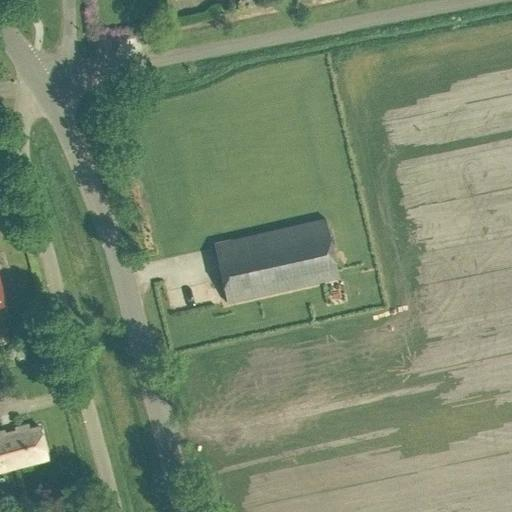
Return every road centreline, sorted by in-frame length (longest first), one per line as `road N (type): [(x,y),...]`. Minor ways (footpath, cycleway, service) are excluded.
road 1 (tertiary): [(183,511),(113,245),(43,88)]
road 2 (residential): [(113,511),(21,158),(21,128),(43,88)]
road 3 (unclassified): [(43,88),(472,0)]
